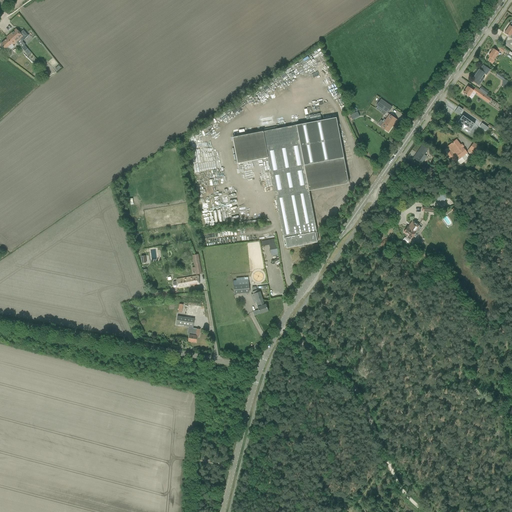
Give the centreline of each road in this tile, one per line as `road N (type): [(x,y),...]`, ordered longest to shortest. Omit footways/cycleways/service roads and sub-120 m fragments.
road 1 (tertiary): [(260,369),(325,257),(503,0)]
road 2 (unclassified): [(260,369),(0,317)]
road 3 (track): [(287,329),(349,382),(398,483),(426,511)]
road 4 (tertiary): [(226,511),(260,369)]
